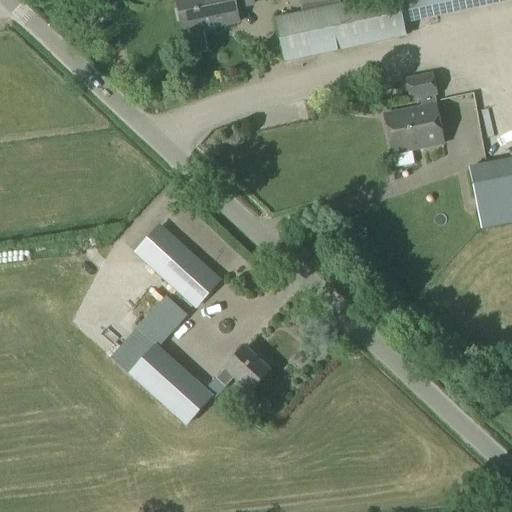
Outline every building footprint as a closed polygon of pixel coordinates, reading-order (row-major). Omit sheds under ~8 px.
[(251,0),(176,0),(184,34),(238,22),(235,9),(253,5),(251,0)] [(399,0),(363,0),(275,18),(285,65),(407,38),(404,25),(399,0)] [(511,0),(399,0),(404,25),(511,1),(511,0)] [(399,67),(401,76),(426,71),(424,62),(399,67)] [(431,76),(405,81),(409,101),(419,99),(421,108),(434,106),(432,96),(435,95),(431,76)] [(357,97),(356,112),(372,113),(373,98),(357,97)] [(435,106),(385,116),(393,155),(443,145),(435,106)] [(494,164),(470,169),(482,228),(505,223),(494,164)] [(162,225),(135,254),(195,309),(221,280),(162,225)] [(246,349),(226,369),(235,378),(245,388),(244,389),(249,393),(269,372),(246,349)] [(160,350),(132,380),(186,427),(212,398),(213,397),(204,389),(160,350)]
